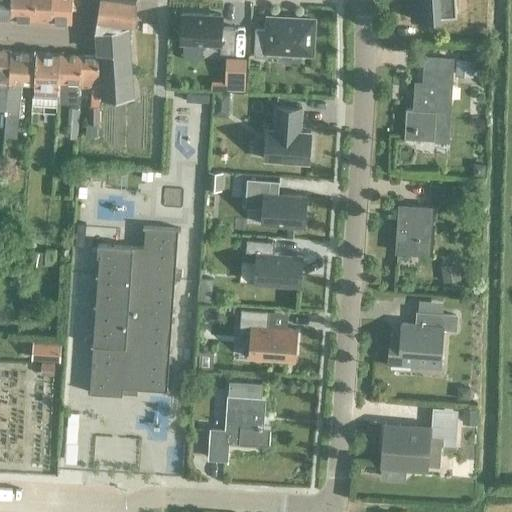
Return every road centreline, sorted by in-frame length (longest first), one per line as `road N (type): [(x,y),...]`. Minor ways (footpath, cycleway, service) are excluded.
road 1 (residential): [(335,508),(364,100),(360,0)]
road 2 (residential): [(335,508),(155,500),(130,511)]
